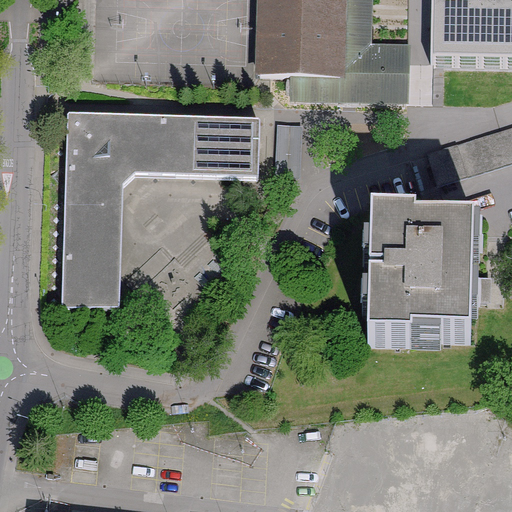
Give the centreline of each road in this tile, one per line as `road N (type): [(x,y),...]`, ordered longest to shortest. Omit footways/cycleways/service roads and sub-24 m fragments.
road 1 (residential): [(0,368),(166,395),(204,392),(315,187),(511,119)]
road 2 (residential): [(0,368),(12,279),(20,0)]
